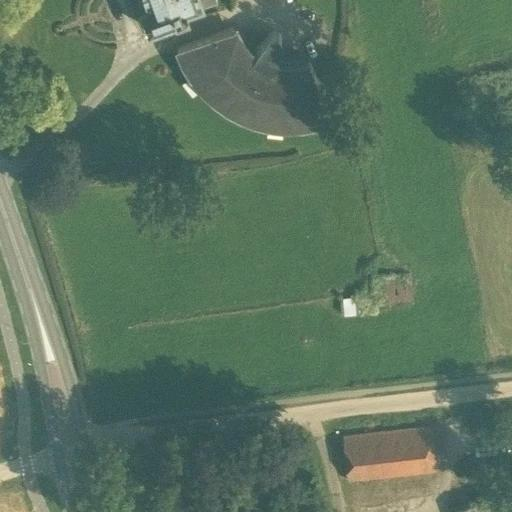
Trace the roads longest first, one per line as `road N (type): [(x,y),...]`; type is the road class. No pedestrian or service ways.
road 1 (track): [(511,393),(132,437),(25,469)]
road 2 (primary): [(83,511),(56,379),(0,203)]
